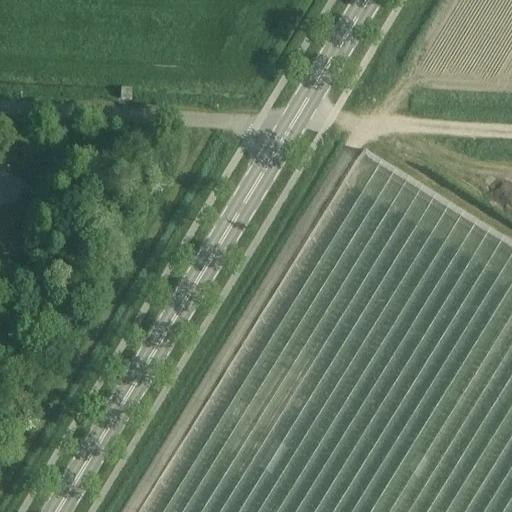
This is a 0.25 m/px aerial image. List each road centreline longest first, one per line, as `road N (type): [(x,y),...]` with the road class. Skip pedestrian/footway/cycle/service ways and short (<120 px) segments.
road 1 (track): [(370,124),(131,511)]
road 2 (secondary): [(57,511),(293,124)]
road 3 (unclassified): [(0,105),(293,124)]
road 4 (track): [(511,131),(329,122)]
road 5 (secondary): [(293,124),(368,0)]
